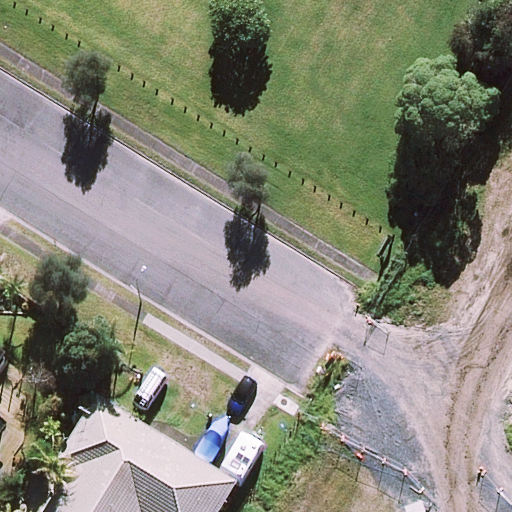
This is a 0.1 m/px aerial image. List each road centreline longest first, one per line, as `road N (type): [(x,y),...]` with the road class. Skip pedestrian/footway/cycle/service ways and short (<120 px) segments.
road 1 (tertiary): [(0,138),(341,348)]
road 2 (unknown): [(511,482),(341,348)]
